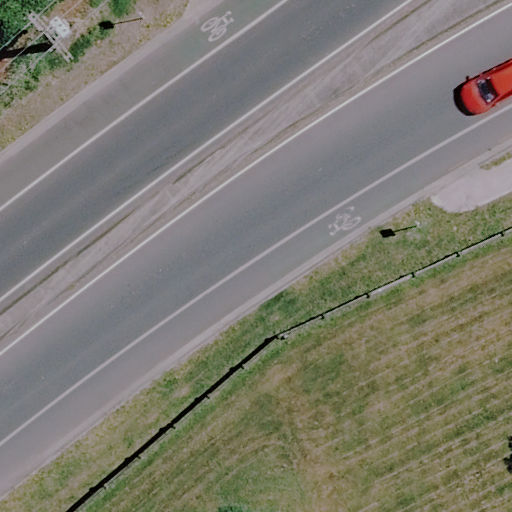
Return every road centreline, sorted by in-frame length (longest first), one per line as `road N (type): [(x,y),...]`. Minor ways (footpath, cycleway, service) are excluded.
road 1 (secondary): [(511,52),(0,315)]
road 2 (secondary): [(0,315),(238,84),(341,0)]
